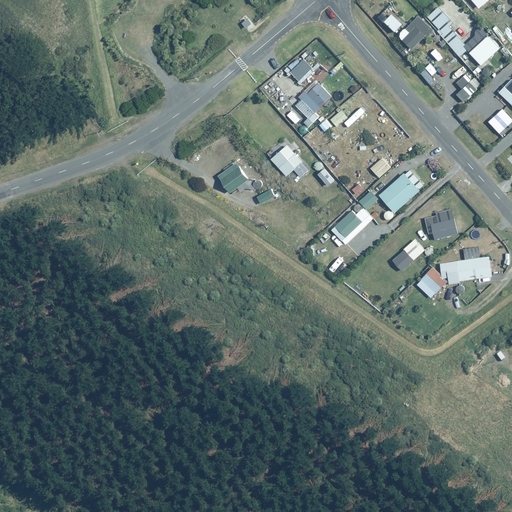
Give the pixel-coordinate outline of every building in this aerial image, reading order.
[(505,2),(499,11),(511,18),(511,17),(511,10),(510,9),(511,7),(505,2)] [(438,6),(427,16),(438,28),(436,30),(460,56),(466,49),(480,64),(500,46),(482,27),(465,42),(449,25),(453,22),(438,6)] [(384,7),(377,16),(395,31),(402,23),(384,7)] [(418,15),(405,28),(404,28),(403,28),(402,28),(402,29),(401,29),(401,30),(400,30),(400,31),(399,32),(399,33),(399,34),(399,35),(399,36),(400,37),(400,38),(401,38),(401,39),(402,39),(402,40),(411,49),(423,37),(424,38),(433,29),(418,15)] [(304,56),(290,70),(299,79),(313,66),(304,56)] [(456,93),(463,101),(478,87),(471,80),(473,78),(467,71),(456,82),(461,88),(456,93)] [(316,78),(298,94),(302,98),(295,104),(307,116),(303,120),(308,126),(316,118),(320,115),(315,110),(331,94),(316,78)] [(342,108),(331,118),(337,125),(335,127),(340,132),(358,116),(353,111),(348,115),(342,108)] [(325,117),(322,114),(316,118),(320,122),(318,124),(325,131),(333,123),(326,116),(325,117)] [(284,137),(267,153),(286,175),(294,168),(302,175),(309,169),(301,160),(303,158),(295,150),(299,147),(293,140),(290,143),(284,137)] [(382,155),(370,166),(379,177),(392,166),(382,155)] [(237,161),(219,175),(233,193),(239,188),(241,190),(248,185),(244,180),(248,176),(237,161)] [(336,177),(325,165),(318,172),(328,184),(336,177)] [(379,193),(395,211),(420,188),(419,187),(424,183),(410,168),(405,173),(403,171),(379,193)] [(274,184),(257,195),(262,203),(275,194),(277,197),(281,195),(274,184)] [(373,188),(359,199),(366,207),(380,196),(373,188)] [(428,199),(420,207),(425,211),(433,204),(428,199)] [(356,200),(355,201),(329,227),(346,244),(373,217),(363,206),(362,206),(356,200)] [(457,216),(431,220),(434,236),(459,232),(457,216)] [(318,245),(307,245),(307,256),(318,256),(318,245)] [(489,255),(440,260),(441,270),(433,263),(421,276),(436,291),(448,279),(445,276),(448,276),(449,283),(460,281),(460,279),(492,275),(489,255)] [(357,266),(345,277),(351,282),(362,271),(357,266)] [(393,298),(388,293),(376,303),(381,309),(393,298)]
